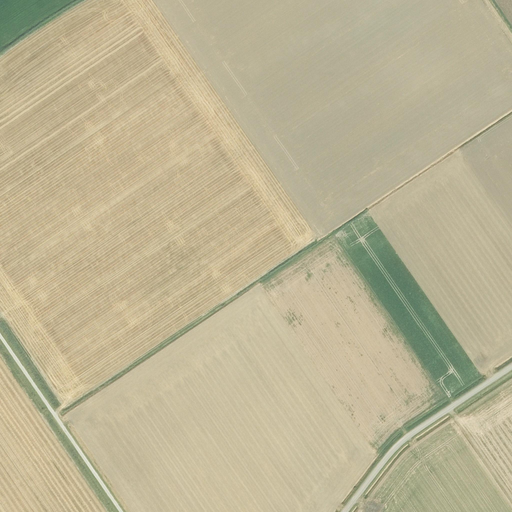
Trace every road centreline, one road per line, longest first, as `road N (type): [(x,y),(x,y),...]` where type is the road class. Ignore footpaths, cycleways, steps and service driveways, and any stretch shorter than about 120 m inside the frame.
road 1 (unclassified): [(347,511),(398,446),(511,369)]
road 2 (unclassified): [(120,511),(0,335)]
